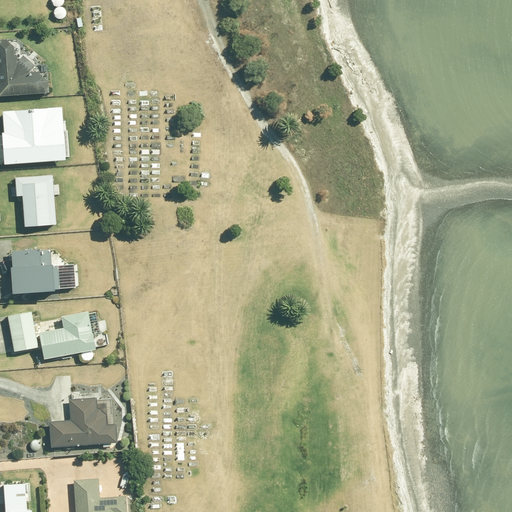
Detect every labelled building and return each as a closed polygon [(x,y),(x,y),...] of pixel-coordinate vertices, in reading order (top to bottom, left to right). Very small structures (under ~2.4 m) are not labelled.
[(62,7),(63,6),(64,5),(65,4),(65,2),(65,1),(65,0),(64,0),(51,0),(51,1),(51,2),(51,3),(52,4),(52,5),(53,6),(54,7),(55,7),(56,8),(55,9),(54,10),(54,11),(53,12),(53,13),(53,15),(53,16),(54,17),(55,18),(55,19),(56,20),(57,20),(59,20),(60,21),(61,21),(62,20),(63,20),(64,19),(65,18),(66,17),(67,16),(67,15),(67,14),(67,13),(67,11),(66,10),(66,9),(65,8),(64,8),(63,7),(62,7)] [(104,32),(102,5),(92,6),(93,33),(104,32)] [(0,94),(4,94),(4,96),(55,93),(54,79),(51,79),(45,72),(36,72),(41,66),(29,56),(24,62),(23,54),(21,55),(21,47),(14,42),(14,39),(0,40),(1,49),(0,49),(0,94)] [(11,165),(73,160),(69,107),(7,112),(11,165)] [(23,196),(25,227),(56,225),(52,175),(14,177),(16,197),(23,196)] [(78,265),(57,266),(56,249),(18,251),(20,293),(79,289),(78,265)] [(19,352),(43,348),(37,312),(14,316),(19,352)] [(51,359),(101,349),(94,312),(68,317),(70,329),(46,334),(51,359)] [(108,383),(107,370),(98,371),(99,384),(108,383)] [(113,407),(105,408),(104,396),(76,398),(77,419),(55,420),(57,446),(123,441),(122,421),(114,422),(113,407)] [(185,462),(185,444),(176,444),(176,462),(185,462)] [(132,511),(132,496),(106,496),(105,478),(82,479),(82,511),(132,511)] [(39,511),(39,507),(34,508),(32,481),(9,483),(11,510),(14,510),(14,511),(39,511)]
